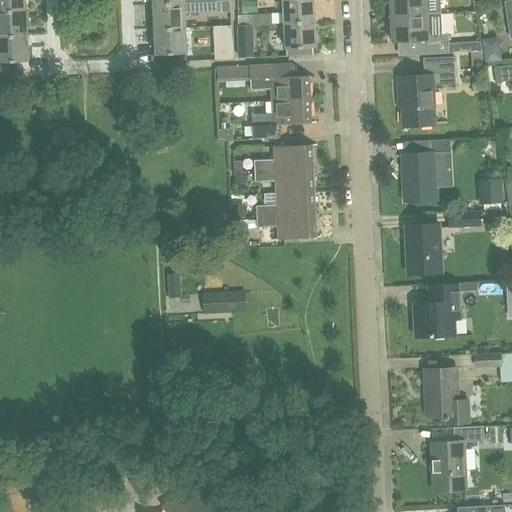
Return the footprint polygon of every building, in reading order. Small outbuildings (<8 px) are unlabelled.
[(25,0),(0,0),(0,12),(26,11),(25,0)] [(282,0),(283,12),(250,15),(251,25),(272,24),(272,23),(283,23),(283,24),(314,23),(312,0),(282,0)] [(389,0),(391,16),(426,14),(426,13),(441,13),(439,0),(389,0)] [(511,0),(510,0),(503,1),(506,18),(509,37),(511,38),(511,0)] [(217,2),(153,5),(154,30),(184,28),(183,12),(217,10),(217,2)] [(0,12),(0,37),(27,36),(26,11),(0,12)] [(426,14),(391,16),(392,42),(417,41),(417,55),(449,53),(449,43),(448,33),(442,34),(441,13),(426,13),(426,14)] [(314,23),(283,24),(285,48),(315,47),(314,23)] [(253,27),(239,28),(239,43),(254,42),(253,27)] [(184,28),(154,30),(155,55),(185,54),(185,52),(185,42),(184,28)] [(27,36),(0,37),(0,63),(29,61),(27,36)] [(497,36),(481,39),(485,63),(501,60),(497,36)] [(480,41),(449,43),(449,53),(470,52),(482,51),(480,41)] [(232,45),(214,46),(215,59),(233,58),(232,45)] [(482,51),(470,52),(470,56),(471,71),(471,79),(484,78),(482,51)] [(424,74),(397,75),(398,98),(400,97),(402,126),(435,124),(433,88),(455,87),(454,57),(423,59),(424,74)] [(511,64),(494,67),(496,83),(511,80),(511,64)] [(273,66),(248,67),(249,90),(275,89),(276,100),(309,99),(307,76),(274,78),(273,66)] [(225,69),(217,69),(218,82),(226,81),(225,69)] [(276,112),(250,113),(252,138),(277,136),(277,125),(310,123),(309,99),(276,100),(276,112)] [(233,129),(222,129),(222,140),(233,139),(233,129)] [(426,151),(401,153),(404,201),(436,199),(434,151),(450,151),(450,139),(425,140),(426,151)] [(274,158),(253,159),(253,171),(313,168),(311,144),(273,146),(274,158)] [(491,146),(493,161),(505,160),(503,144),(491,146)] [(313,168),(253,171),(254,181),(275,180),(275,193),(314,191),(313,168)] [(244,170),(235,171),(236,180),(245,179),(244,170)] [(501,179),(479,181),(481,201),(503,199),(501,179)] [(82,197),(94,199),(96,191),(84,188),(82,197)] [(276,204),(255,205),(256,217),(315,214),(314,191),(275,193),(276,204)] [(243,202),(232,203),(232,206),(233,217),(244,216),(243,202)] [(507,211),(489,212),(490,226),(508,225),(507,211)] [(480,212),(447,213),(448,227),(481,226),(480,212)] [(315,214),(256,217),(256,227),(277,226),(278,240),(316,238),(315,214)] [(439,222),(404,224),(407,273),(441,271),(439,222)] [(180,274),(168,274),(169,297),(181,296),(180,274)] [(434,301),(414,302),(416,337),(452,335),(451,316),(457,316),(456,290),(456,284),(433,285),(434,301)] [(244,293),(203,295),(204,312),(245,309),(244,293)] [(502,351),(475,353),(476,367),(500,366),(501,381),(511,380),(511,352),(501,353),(502,351)] [(456,367),(424,369),(426,416),(444,415),(444,419),(447,419),(447,423),(468,422),(467,399),(457,400),(456,367)] [(455,441),(431,442),(434,491),(466,489),(463,440),(484,439),(483,426),(454,427),(455,441)] [(222,511),(203,482),(165,507),(168,511),(222,511)]
